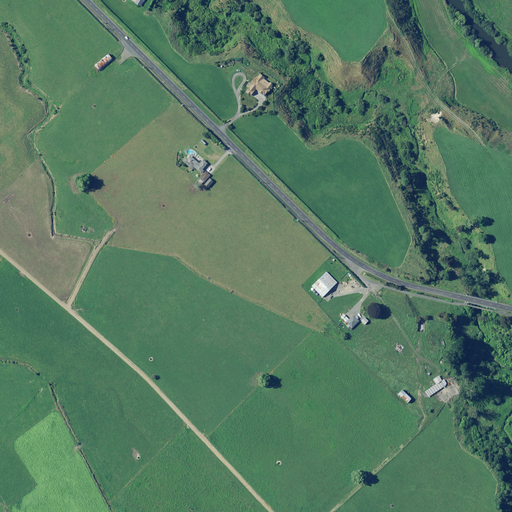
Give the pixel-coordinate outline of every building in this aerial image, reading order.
[(113,59),(109,55),(108,56),(107,55),(95,65),(99,71),(113,59)] [(256,89),(258,91),(257,91),(259,93),(260,92),(265,96),(267,93),(268,93),(271,90),(270,89),(273,86),(273,85),(270,82),(270,83),(264,78),(265,77),(260,74),(256,79),(255,77),(250,84),(251,85),(246,92),(251,96),(256,89)] [(200,164),(190,156),(188,159),(186,157),(183,161),(192,170),(194,168),(202,174),(204,171),(202,170),(207,163),(203,160),(200,164)] [(204,182),(204,183),(210,176),(205,171),(201,177),(200,179),(201,180),(204,182)] [(214,182),(210,178),(205,184),(208,188),(214,182)] [(337,283),(326,272),(312,286),(323,297),(337,283)] [(355,317),(352,315),(349,319),(346,316),(345,318),(343,315),(341,317),(352,328),(359,321),(357,319),(358,318),(356,316),(355,317)] [(433,379),(437,384),(443,380),(440,375),(433,379)] [(443,380),(437,384),(424,392),(428,398),(448,385),(444,379),(443,380)] [(402,390),(398,394),(408,403),(412,399),(402,390)]
